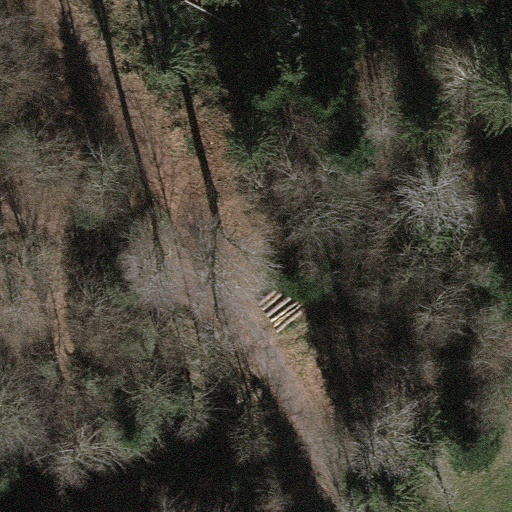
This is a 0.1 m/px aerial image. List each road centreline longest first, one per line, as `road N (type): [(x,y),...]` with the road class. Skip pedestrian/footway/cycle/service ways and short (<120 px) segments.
road 1 (track): [(372,511),(232,284),(0,198)]
road 2 (track): [(42,0),(232,284)]
